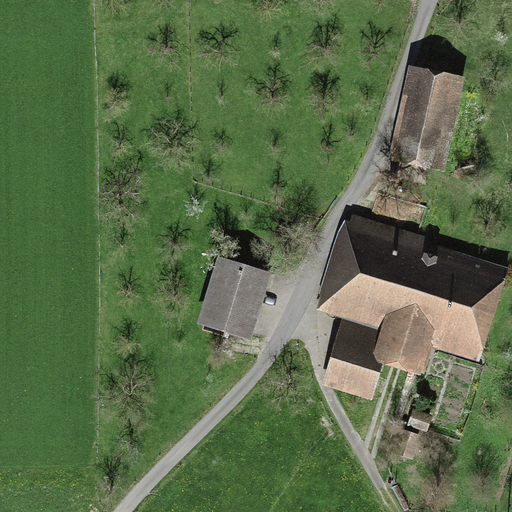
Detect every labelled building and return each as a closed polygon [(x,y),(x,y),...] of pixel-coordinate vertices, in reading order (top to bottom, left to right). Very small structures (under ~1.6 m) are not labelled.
[(405,122),(407,123),(399,159),(441,168),(459,87),(415,78),(405,122)] [(415,368),(424,340),(415,337),(419,326),(468,342),(493,265),(425,244),(426,240),(356,218),(330,299),(389,317),(377,356),(415,368)] [(253,267),(243,263),(240,271),(220,265),(203,321),(245,333),(262,278),(251,274),(253,267)] [(340,344),(330,374),(367,386),(377,356),(340,344)] [(417,438),(402,433),(395,451),(410,456),(417,438)]
